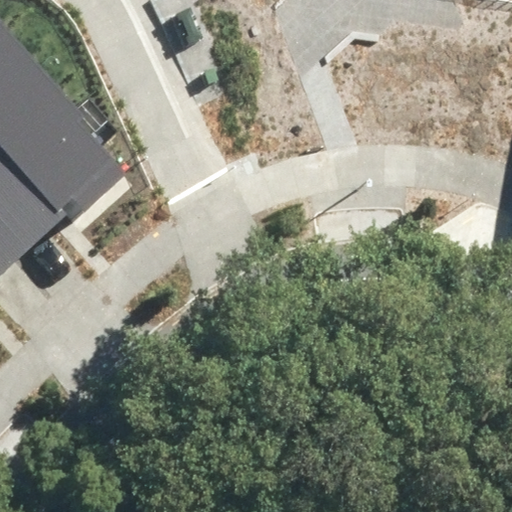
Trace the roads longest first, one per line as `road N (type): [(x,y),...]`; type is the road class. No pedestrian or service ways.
road 1 (residential): [(250,331),(124,69),(68,0)]
road 2 (residential): [(30,511),(184,372),(250,331)]
road 3 (residential): [(250,331),(354,311),(511,356)]
